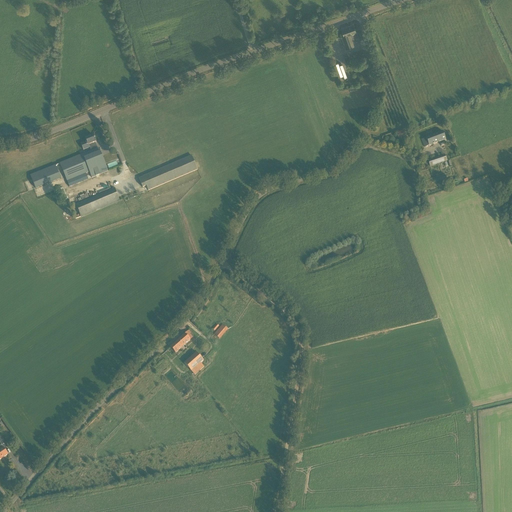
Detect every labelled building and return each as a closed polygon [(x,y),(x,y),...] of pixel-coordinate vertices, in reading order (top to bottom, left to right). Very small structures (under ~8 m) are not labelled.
[(346,49),(353,46),(349,35),(356,32),(353,25),(341,29),(344,36),(341,37),(346,49)] [(425,148),(446,140),(445,137),(443,132),(422,140),(425,148)] [(91,151),(60,164),(65,176),(67,181),(89,173),(91,178),(108,171),(100,152),(99,152),(98,148),(95,143),(96,142),(93,136),(85,139),(86,142),(81,144),(83,150),(90,148),(91,151)] [(430,167),(447,161),(445,155),(428,161),(430,167)] [(148,191),(169,182),(197,170),(192,156),(139,179),(143,188),(146,186),(148,191)] [(55,166),(30,176),(31,179),(35,189),(53,181),(60,178),(55,166)] [(57,190),(62,201),(67,199),(62,188),(57,190)] [(81,218),(120,201),(115,189),(76,205),(81,218)] [(220,339),(227,330),(222,325),(215,335),(220,339)] [(185,334),(184,335),(178,340),(179,340),(170,347),(173,351),(175,353),(189,341),(190,340),(185,334)] [(204,361),(197,352),(184,363),(195,375),(204,367),(201,364),(204,361)] [(173,370),(164,361),(130,395),(138,404),(173,370)] [(0,460),(8,455),(3,448),(7,446),(1,437),(0,437),(0,460)]
